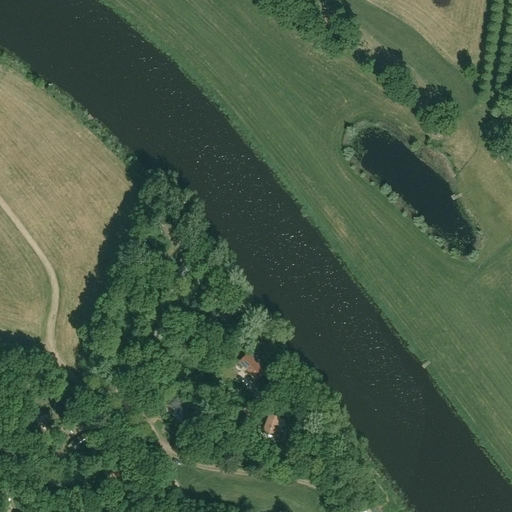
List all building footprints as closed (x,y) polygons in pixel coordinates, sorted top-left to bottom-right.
[(184,255),(173,268),(176,271),(178,269),(179,271),(176,275),(181,280),(194,263),(184,255)] [(217,312),(226,322),(240,310),(232,299),(217,312)] [(251,359),(246,364),(242,360),(236,366),(240,370),(243,368),(257,381),(265,373),(251,359)] [(192,411),(184,403),(176,411),(184,419),(192,411)] [(39,413),(39,414),(35,415),(36,420),(40,419),(40,421),(41,421),(42,425),(48,423),(48,420),(52,419),(52,417),(53,417),(52,413),(51,413),(51,411),(39,413)] [(278,418),(269,415),(264,428),(266,429),(265,432),(269,434),(277,437),(278,435),(281,428),(276,426),(278,418)] [(259,430),(258,435),(267,438),(269,434),(265,432),(259,430)] [(77,452),(88,444),(90,448),(93,445),(91,442),(92,442),(86,434),(71,444),(77,452)] [(239,436),(229,451),(242,460),(247,454),(252,458),(258,449),(239,436)] [(112,465),(107,469),(116,479),(110,484),(113,487),(124,478),(112,465)]
